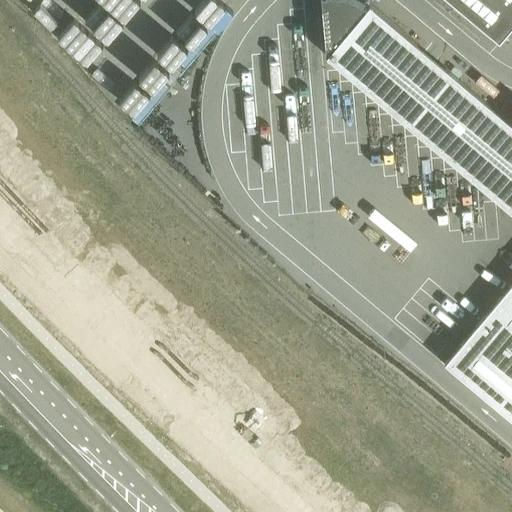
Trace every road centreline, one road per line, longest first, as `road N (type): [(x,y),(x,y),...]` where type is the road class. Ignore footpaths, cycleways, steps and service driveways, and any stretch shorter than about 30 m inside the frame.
road 1 (unclassified): [(170,511),(0,339)]
road 2 (unclassified): [(0,395),(125,511)]
